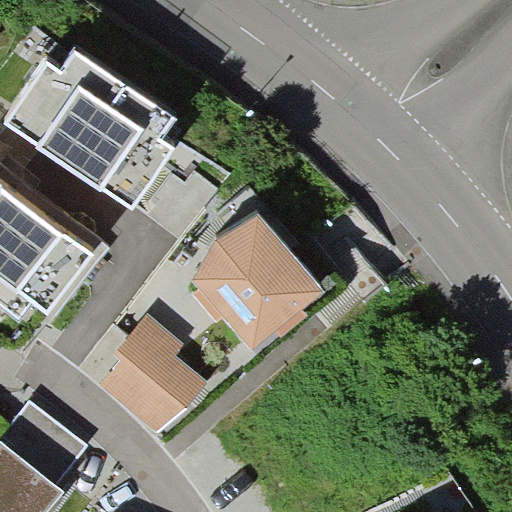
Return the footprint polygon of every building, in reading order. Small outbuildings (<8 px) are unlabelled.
[(36,147),(68,170),(128,85),(74,49),(60,69),(47,60),(4,122),(38,145),(36,147)] [(177,117),(128,85),(68,170),(100,190),(101,188),(133,210),(175,147),(162,139),(177,117)] [(220,189),(195,169),(185,183),(170,171),(146,201),(152,205),(145,213),(179,240),(220,189)] [(0,248),(32,209),(2,186),(4,185),(0,181),(0,248)] [(63,234),(32,209),(0,248),(0,304),(19,319),(32,303),(47,314),(94,254),(65,233),(63,234)] [(325,290),(259,212),(216,238),(194,279),(199,287),(224,316),(253,349),(276,330),(281,336),(308,315),(302,309),(325,290)] [(216,322),(224,316),(199,287),(193,292),(216,322)] [(186,407),(208,382),(176,355),(186,344),(148,311),(113,353),(121,360),(101,383),(157,431),(186,407)] [(0,440),(58,486),(90,443),(29,397),(0,440)] [(58,486),(0,440),(0,511),(49,511),(66,492),(58,486)]
